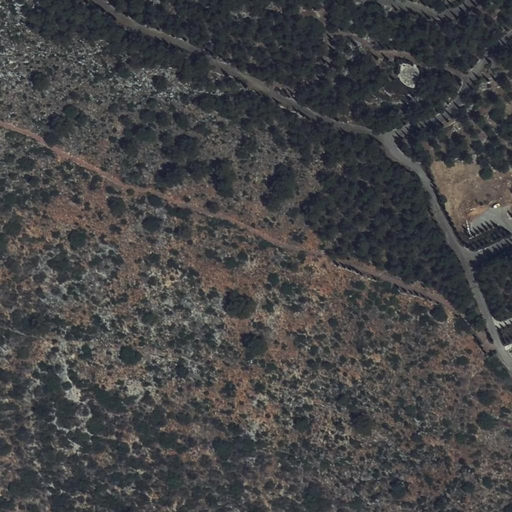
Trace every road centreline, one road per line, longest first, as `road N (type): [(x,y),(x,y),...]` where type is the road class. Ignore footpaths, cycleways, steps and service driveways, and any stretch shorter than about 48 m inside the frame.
road 1 (track): [(339,259),(118,180),(0,121)]
road 2 (track): [(339,259),(437,298),(462,313),(489,348),(500,348)]
